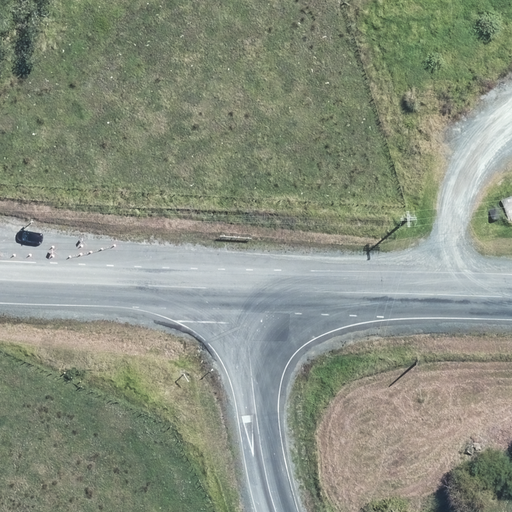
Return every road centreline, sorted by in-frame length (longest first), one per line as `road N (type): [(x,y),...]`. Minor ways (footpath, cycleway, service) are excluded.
road 1 (tertiary): [(511,297),(249,290)]
road 2 (unclassified): [(273,511),(253,393),(249,290)]
road 3 (tertiary): [(249,290),(112,284)]
road 4 (unclassified): [(112,284),(0,241)]
